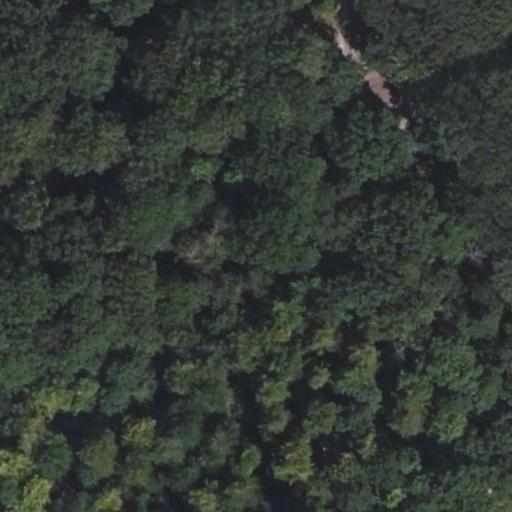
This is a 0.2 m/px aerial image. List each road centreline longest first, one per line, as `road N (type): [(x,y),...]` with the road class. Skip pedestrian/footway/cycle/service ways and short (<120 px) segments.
road 1 (unclassified): [(511,40),(450,75),(368,102),(0,170)]
road 2 (track): [(368,102),(511,202)]
road 3 (track): [(368,102),(228,0)]
